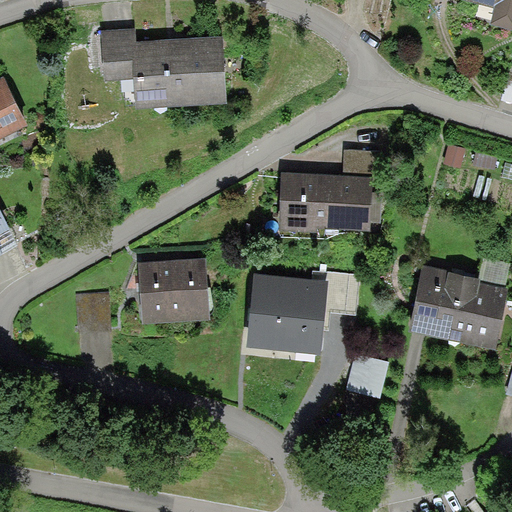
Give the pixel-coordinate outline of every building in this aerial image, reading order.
[(511,0),(454,0),(454,3),(494,13),(490,27),(511,32),(511,0)] [(137,34),(104,36),(107,85),(137,83),(138,112),(230,107),(226,44),(137,48),(137,34)] [(511,54),(498,102),(511,106),(511,54)] [(0,144),(30,129),(3,80),(0,81),(0,144)] [(462,152),(444,147),(439,165),(457,170),(462,152)] [(340,181),(276,178),(273,234),(364,238),(366,182),(380,183),(381,154),(341,152),(340,181)] [(0,206),(0,253),(19,244),(0,206)] [(212,262),(137,266),(141,329),(215,325),(212,262)] [(476,282),(418,271),(405,338),(490,354),(501,295),(475,290),(476,282)] [(328,280),(257,273),(251,339),(321,346),(328,280)] [(108,296),(75,298),(78,338),(111,336),(108,296)] [(388,367),(353,357),(342,397),(376,407),(388,367)] [(511,359),(502,397),(511,399),(511,359)]
